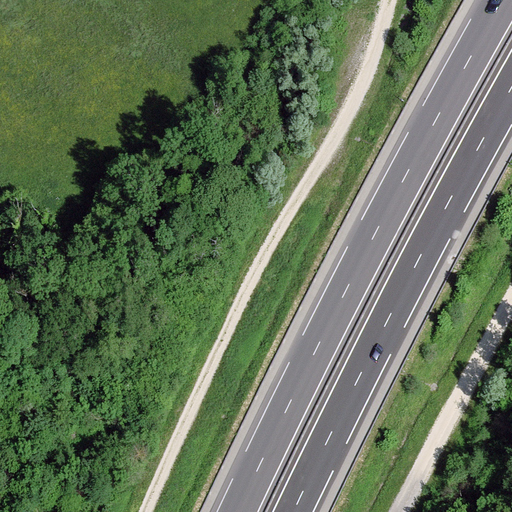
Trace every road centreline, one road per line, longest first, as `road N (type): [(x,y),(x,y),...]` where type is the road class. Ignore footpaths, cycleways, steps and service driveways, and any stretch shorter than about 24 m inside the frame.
road 1 (trunk): [(498,0),(234,511)]
road 2 (track): [(391,0),(352,99),(245,298),(149,511)]
road 3 (trunk): [(301,511),(511,103)]
road 4 (track): [(401,511),(511,305)]
